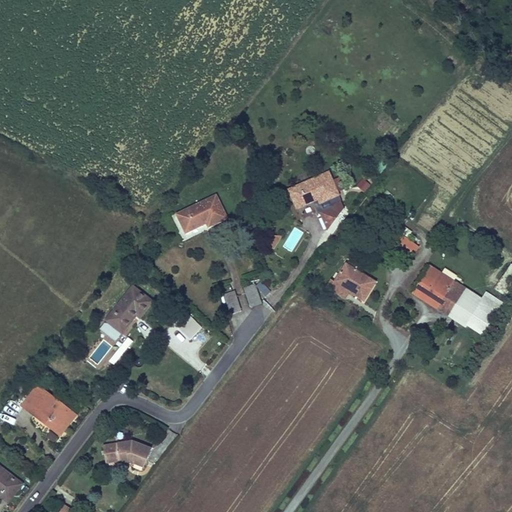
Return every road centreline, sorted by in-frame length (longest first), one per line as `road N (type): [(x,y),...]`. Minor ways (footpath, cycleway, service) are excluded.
road 1 (residential): [(258,313),(174,413),(110,394),(24,511)]
road 2 (unclassified): [(425,318),(286,511)]
